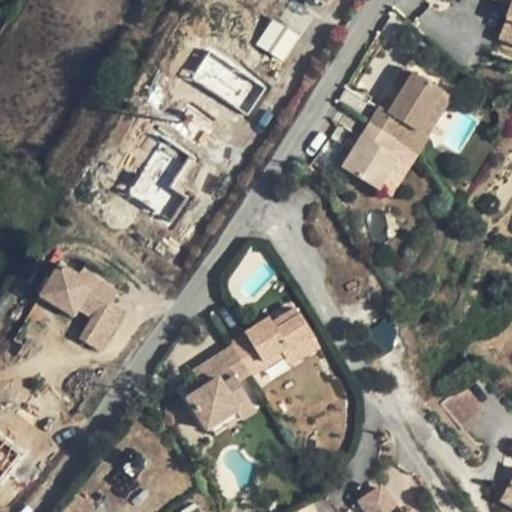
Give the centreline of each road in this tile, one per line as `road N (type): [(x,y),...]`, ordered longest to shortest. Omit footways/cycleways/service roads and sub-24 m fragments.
road 1 (residential): [(256,204),(40,511)]
road 2 (residential): [(256,204),(282,226),(457,511)]
road 3 (residential): [(378,0),(256,204)]
